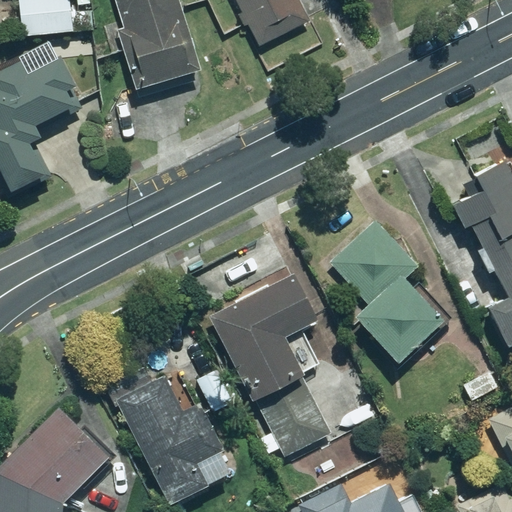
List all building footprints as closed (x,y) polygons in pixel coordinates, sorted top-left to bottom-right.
[(17,0),(20,36),(68,33),(65,0),(17,0)] [(192,72),(172,0),(113,0),(122,29),(113,32),(128,89),(192,72)] [(235,0),(260,46),(309,20),(298,0),(235,0)] [(0,194),(2,200),(15,194),(13,190),(36,180),(20,146),(33,140),(27,128),(65,111),(57,94),(69,88),(55,57),(47,60),(40,45),(25,52),(34,70),(18,77),(13,65),(0,71),(0,194)] [(511,187),(499,163),(466,179),(474,195),(448,208),(462,235),(444,244),(500,352),(511,346),(511,187)] [(436,331),(450,318),(416,281),(406,291),(398,283),(415,267),(372,222),(329,262),(367,302),(347,321),(388,366),(431,326),(436,331)] [(207,317),(266,434),(257,438),(265,455),(281,447),(286,457),(330,435),(299,375),(312,368),(295,333),(315,323),(291,275),(207,317)] [(163,503),(224,474),(214,453),(218,451),(183,376),(164,385),(159,375),(113,397),(163,503)] [(511,406),(472,426),(493,468),(504,463),(510,474),(511,472),(511,406)] [(55,511),(56,506),(102,459),(54,411),(0,459),(0,511),(55,511)] [(303,511),(428,511),(415,486),(402,492),(393,474),(352,495),(344,479),(299,502),(303,511)] [(493,511),(483,492),(452,508),(454,511),(493,511)]
